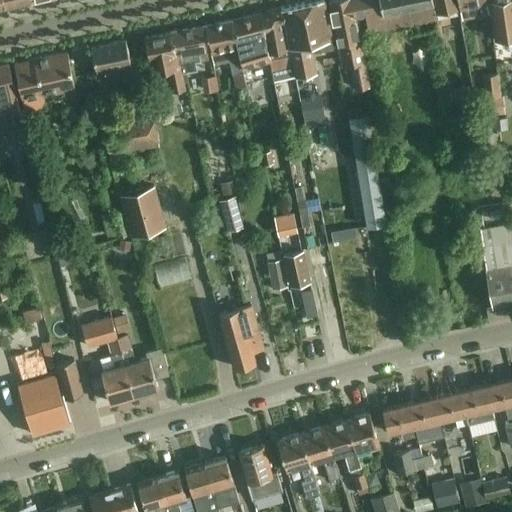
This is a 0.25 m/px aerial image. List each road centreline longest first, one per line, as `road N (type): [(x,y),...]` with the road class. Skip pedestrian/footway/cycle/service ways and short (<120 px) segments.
road 1 (residential): [(0,470),(356,364),(511,329)]
road 2 (residential): [(169,0),(0,38)]
